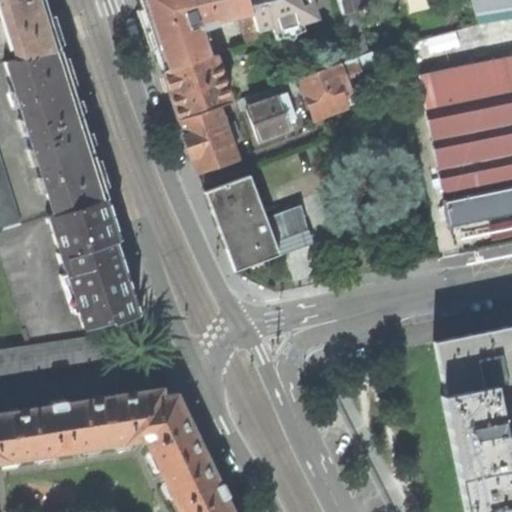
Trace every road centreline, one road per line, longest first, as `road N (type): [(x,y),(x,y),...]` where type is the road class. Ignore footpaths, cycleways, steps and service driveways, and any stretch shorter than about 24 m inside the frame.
road 1 (tertiary): [(245,333),(184,213),(109,0)]
road 2 (residential): [(245,333),(511,275)]
road 3 (tertiary): [(245,333),(192,360),(272,511)]
road 4 (tertiary): [(341,511),(245,333)]
